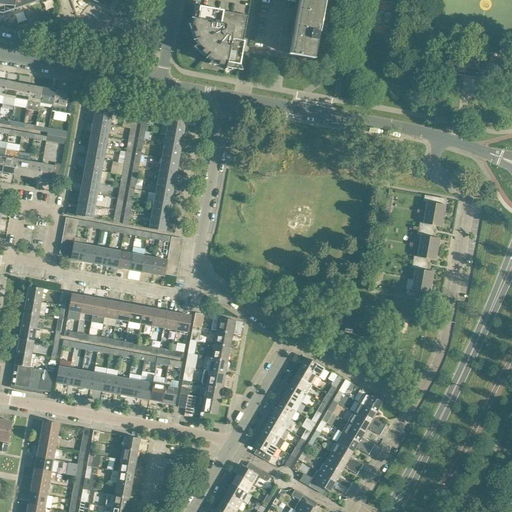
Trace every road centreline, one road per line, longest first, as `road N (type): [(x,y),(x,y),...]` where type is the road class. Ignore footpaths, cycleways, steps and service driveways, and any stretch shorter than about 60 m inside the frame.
road 1 (residential): [(407,412),(444,344),(471,197),(434,167),(440,138)]
road 2 (tertiary): [(391,511),(511,261)]
road 3 (residential): [(440,138),(227,96)]
road 4 (residential): [(203,280),(197,260),(227,96)]
road 5 (residential): [(203,280),(185,296),(55,272),(48,263)]
road 6 (residential): [(163,426),(0,397)]
road 7 (residential): [(161,83),(0,56)]
road 8 (residential): [(407,412),(291,341)]
